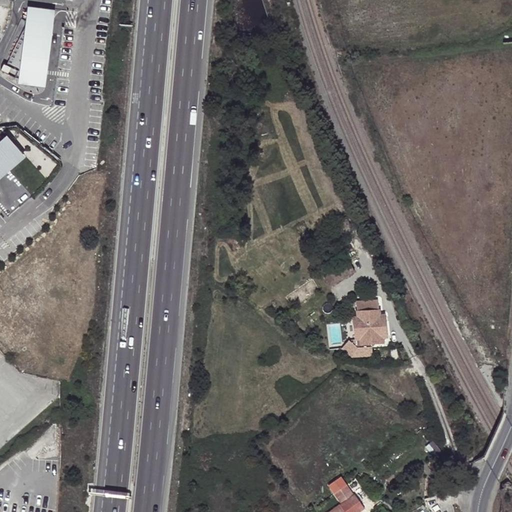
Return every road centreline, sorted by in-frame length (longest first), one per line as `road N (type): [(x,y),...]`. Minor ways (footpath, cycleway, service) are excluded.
road 1 (motorway): [(161,0),(110,511)]
road 2 (motorway): [(146,511),(196,0)]
